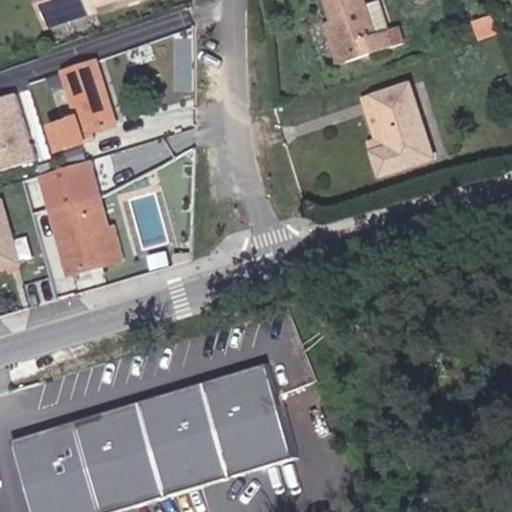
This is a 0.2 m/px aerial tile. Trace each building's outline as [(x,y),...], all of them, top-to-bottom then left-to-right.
[(39,0),(48,27),(153,0),(39,0)] [(331,0),(338,21),(331,24),(343,67),(408,45),(403,30),(385,34),(372,0),(331,0)] [(102,60),(56,75),(74,122),(58,126),(68,153),(99,144),(97,137),(125,129),(102,60)] [(417,83),(367,98),(377,148),(372,149),(384,182),(446,159),(417,83)] [(0,171),(34,162),(13,95),(0,98),(0,171)] [(89,163),(38,177),(66,277),(123,261),(113,225),(107,227),(89,163)] [(0,202),(0,275),(22,270),(3,202),(0,202)] [(261,366),(11,443),(30,511),(115,511),(290,459),(261,366)]
